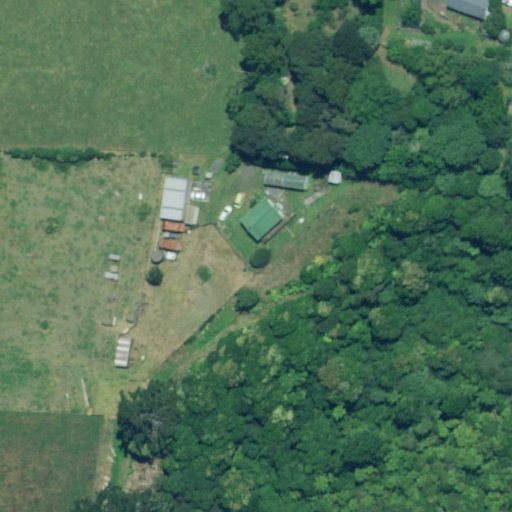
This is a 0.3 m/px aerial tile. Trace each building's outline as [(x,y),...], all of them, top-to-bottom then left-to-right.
[(451,0),(449,6),(487,20),(494,0),(451,0)] [(227,165),(216,164),(215,174),(226,175),(227,165)] [(311,176),(272,171),(270,185),(310,190),(311,176)] [(347,172),(335,171),(333,183),(345,185),(347,172)] [(191,181),(170,178),(165,218),(186,221),(191,181)] [(292,219),(272,197),(247,220),(266,242),(292,219)] [(186,221),(165,218),(164,230),(184,233),(186,221)] [(184,241),(165,239),(164,248),(183,250),(184,241)] [(135,340),(123,338),(119,366),(132,368),(135,340)]
